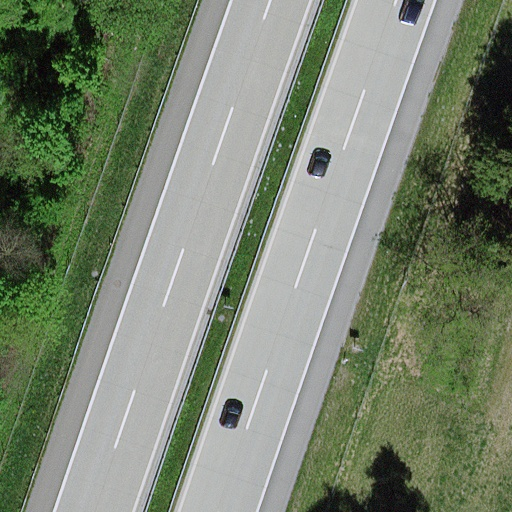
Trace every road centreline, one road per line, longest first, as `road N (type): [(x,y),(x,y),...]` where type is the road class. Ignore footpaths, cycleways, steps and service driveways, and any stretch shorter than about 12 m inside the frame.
road 1 (motorway): [(280,0),(104,511)]
road 2 (motorway): [(220,511),(394,0)]
